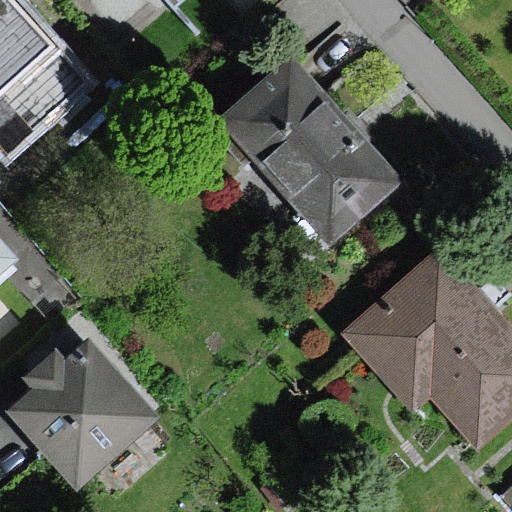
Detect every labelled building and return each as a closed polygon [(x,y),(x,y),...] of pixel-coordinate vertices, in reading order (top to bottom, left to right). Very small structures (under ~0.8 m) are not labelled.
[(36,0),(0,0),(0,142),(13,157),(104,74),(36,0)] [(163,0),(177,15),(194,0),(163,0)] [(399,176),(295,64),(228,127),(332,238),(399,176)] [(0,302),(38,270),(0,226),(0,302)] [(511,329),(449,256),(347,343),(418,427),(439,409),(484,462),(511,438),(511,329)] [(22,421),(90,499),(176,426),(107,347),(85,367),(75,356),(36,390),(45,401),(22,421)]
